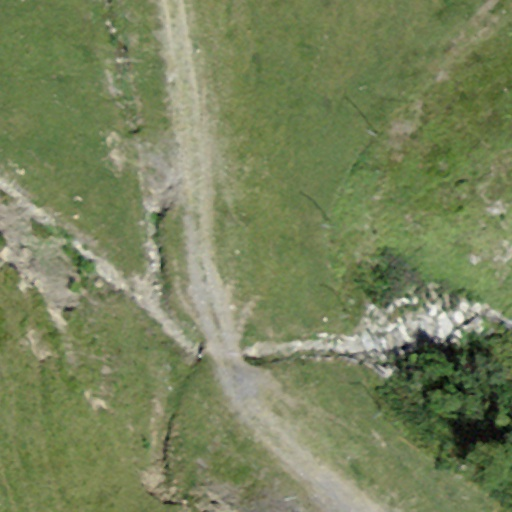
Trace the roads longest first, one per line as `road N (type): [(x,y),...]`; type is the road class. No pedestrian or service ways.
road 1 (track): [(186,212),(210,325),(238,395),(355,511)]
road 2 (track): [(186,212),(167,0)]
